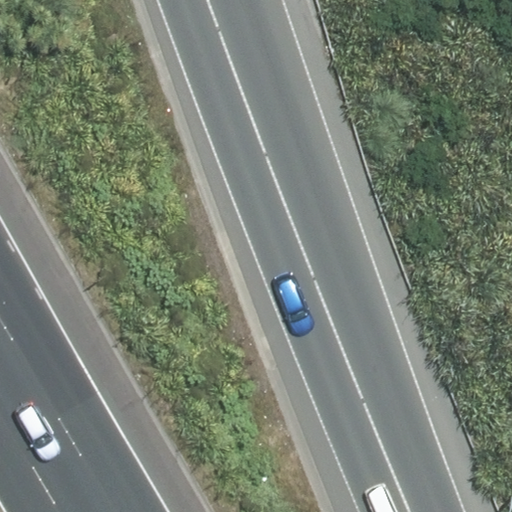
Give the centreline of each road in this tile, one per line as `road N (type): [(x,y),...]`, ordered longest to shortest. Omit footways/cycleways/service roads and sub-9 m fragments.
road 1 (motorway): [(213,0),(398,511)]
road 2 (motorway): [(0,408),(60,511)]
